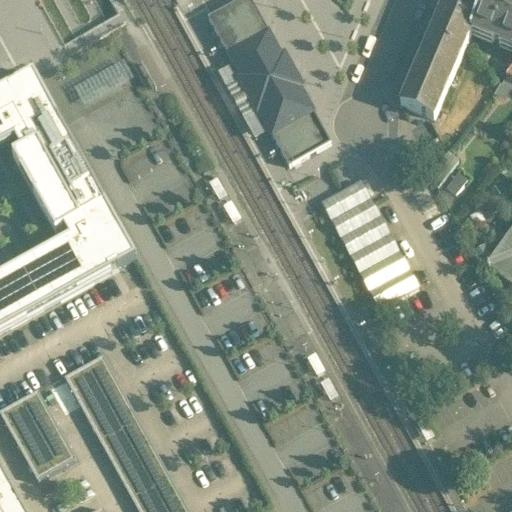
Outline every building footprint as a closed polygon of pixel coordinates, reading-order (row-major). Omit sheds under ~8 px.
[(511,5),(498,0),(485,0),(478,18),(471,35),(472,36),(511,53),(511,5)] [(282,61),(269,37),(268,37),(249,2),(210,24),(229,59),(242,83),(239,85),(257,117),(260,116),(290,171),(330,148),(300,94),(303,92),(285,59),(282,61)] [(478,18),(445,5),(401,109),(434,124),(472,36),(471,35),(470,35),(478,18)] [(0,97),(0,339),(133,266),(137,264),(34,78),(0,97)] [(459,164),(448,156),(432,178),(442,186),(459,164)] [(455,174),(444,190),(454,197),(465,181),(455,174)] [(372,313),(415,290),(360,183),(316,206),(372,313)] [(511,232),(485,269),(511,288),(511,232)] [(316,360),(308,364),(318,381),(325,377),(316,360)] [(187,511),(106,367),(67,389),(136,511),(187,511)] [(329,385),(321,389),(331,406),(339,402),(329,385)] [(40,403),(2,425),(38,491),(77,469),(40,403)] [(6,482),(0,470),(0,511),(24,511),(7,481),(6,482)]
